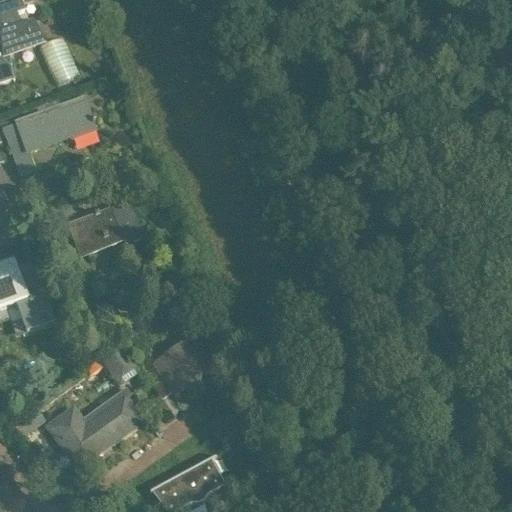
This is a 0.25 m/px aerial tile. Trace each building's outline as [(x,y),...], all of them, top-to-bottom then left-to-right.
[(0,87),(14,83),(12,72),(10,54),(44,42),(35,24),(34,23),(33,23),(22,27),(18,16),(25,14),(20,1),(0,7),(0,87)] [(84,101),(38,118),(3,130),(20,178),(35,172),(29,155),(71,140),(72,142),(96,134),(84,101)] [(69,228),(74,241),(82,238),(89,257),(123,245),(125,250),(144,243),(130,205),(134,204),(131,189),(104,195),(105,199),(107,199),(111,213),(69,228)] [(30,268),(6,276),(2,267),(0,267),(0,313),(11,310),(16,308),(26,336),(55,326),(48,306),(44,308),(39,294),(52,289),(44,267),(31,271),(30,268)] [(149,357),(137,365),(153,388),(164,380),(177,398),(216,370),(194,340),(156,367),(149,357)] [(117,347),(102,358),(111,371),(126,361),(117,347)] [(74,412),(50,429),(79,470),(143,424),(126,400),(86,429),(74,412)] [(172,511),(184,511),(227,489),(213,464),(222,459),(221,458),(148,497),(148,498),(161,492),(172,511)]
